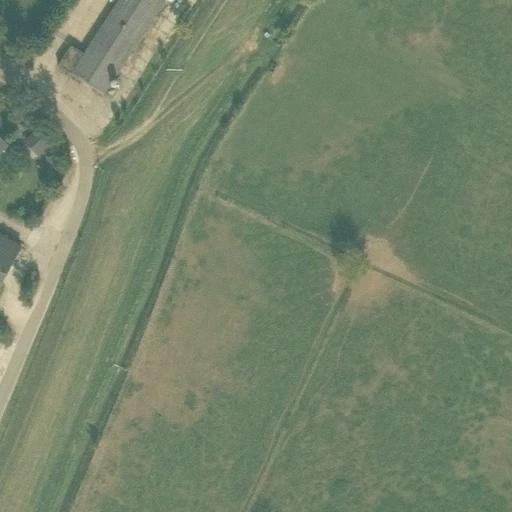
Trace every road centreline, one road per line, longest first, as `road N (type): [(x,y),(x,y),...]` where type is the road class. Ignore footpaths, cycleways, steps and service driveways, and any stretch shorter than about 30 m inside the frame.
road 1 (unclassified): [(0,408),(93,158),(87,143),(0,68)]
road 2 (track): [(223,0),(135,137),(93,158)]
